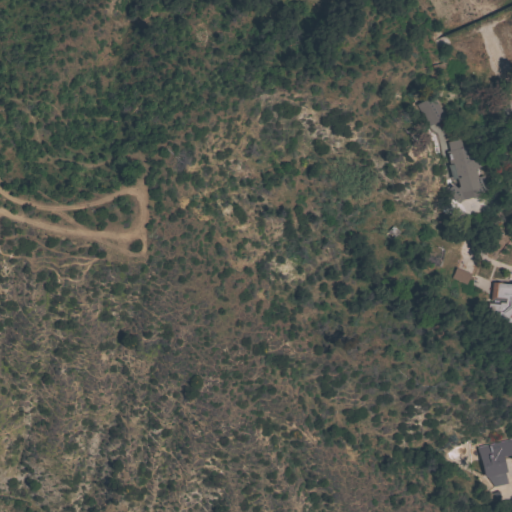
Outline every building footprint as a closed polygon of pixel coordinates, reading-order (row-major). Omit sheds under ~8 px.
[(428,125),(416,104),(431,95),(444,116),(428,125)] [(476,177),(483,175),(486,191),(477,192),(477,196),(461,199),(456,177),(455,178),(452,163),(449,164),(448,155),(450,155),(447,141),(459,139),(461,148),(465,147),(467,157),(469,153),(479,160),(480,163),(478,167),(474,168),(476,177)] [(462,226),(475,228),(473,239),(460,237),(462,226)] [(469,274),(465,284),(450,277),(455,267),(469,274)] [(511,330),(506,335),(497,324),(484,323),(486,301),(497,303),(497,300),(489,299),(491,282),(510,284),(510,282),(511,282),(511,330)] [(486,476),(484,477),(476,447),(510,438),(511,445),(511,453),(501,456),(505,472),(503,472),(506,483),(493,486),(486,476)]
